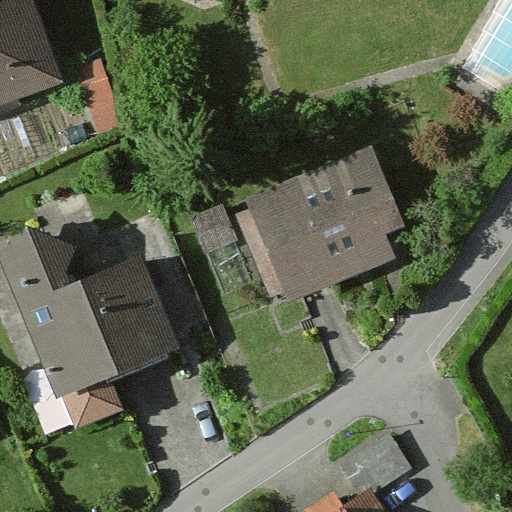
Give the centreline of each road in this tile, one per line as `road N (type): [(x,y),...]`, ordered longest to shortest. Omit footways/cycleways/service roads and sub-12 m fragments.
road 1 (residential): [(185,511),(385,382)]
road 2 (residential): [(385,382),(511,206)]
road 3 (residential): [(443,511),(385,382)]
